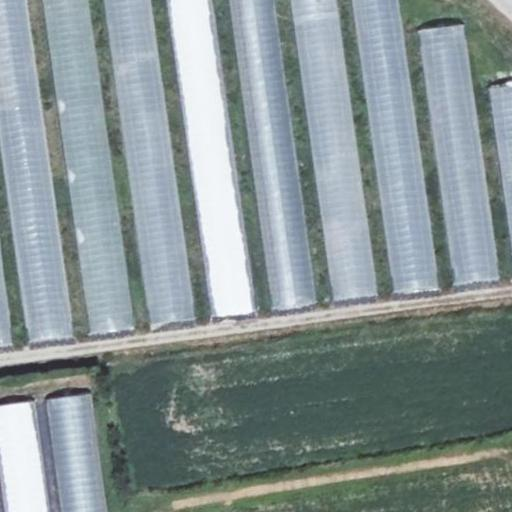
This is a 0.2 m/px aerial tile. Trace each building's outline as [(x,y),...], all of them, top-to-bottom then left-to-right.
[(28,0),(0,0),(0,140),(24,343),(69,338),(28,0)] [(132,330),(88,0),(43,0),(88,336),(132,330)] [(150,0),(104,0),(148,325),(193,319),(150,0)] [(253,312),(212,0),(167,0),(209,318),(253,312)] [(275,0),(229,0),(268,308),(314,303),(275,0)] [(374,296),(336,0),(292,0),(331,302),(374,296)] [(437,289),(397,0),(352,0),(393,295),(437,289)] [(463,20),(417,26),(452,283),(498,277),(463,20)] [(511,268),(511,83),(489,86),(511,268)] [(0,346),(11,345),(0,262),(0,346)] [(107,511),(93,393),(46,399),(60,511),(107,511)] [(51,511),(37,401),(0,405),(0,483),(3,511),(51,511)]
